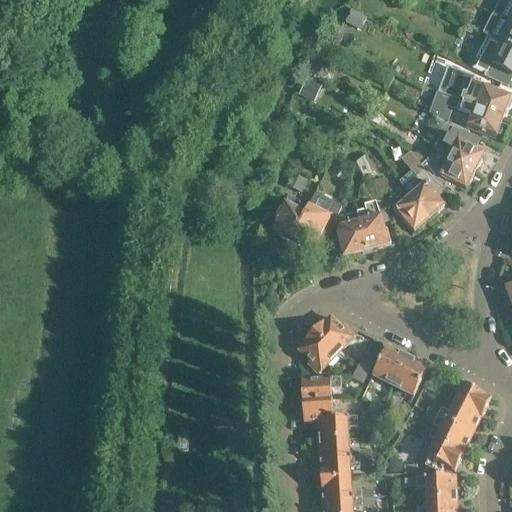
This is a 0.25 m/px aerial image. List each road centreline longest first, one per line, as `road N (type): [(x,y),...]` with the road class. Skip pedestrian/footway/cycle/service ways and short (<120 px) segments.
road 1 (tertiary): [(118,511),(149,233),(163,179),(252,0)]
road 2 (residential): [(290,511),(280,332),(303,299),(333,289)]
road 3 (residential): [(499,372),(333,289)]
road 4 (residential): [(333,289),(428,259),(492,218)]
road 5 (residential): [(499,372),(482,295),(492,218)]
